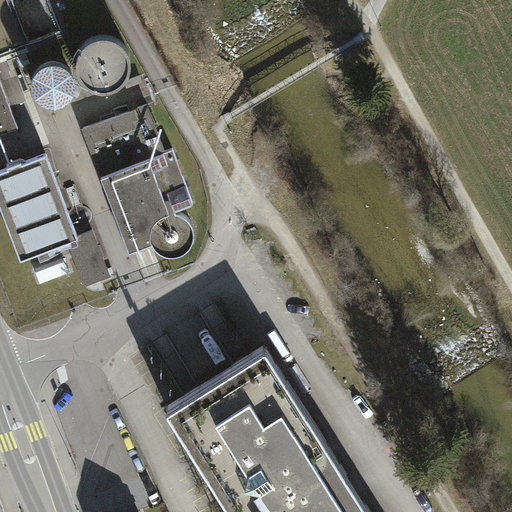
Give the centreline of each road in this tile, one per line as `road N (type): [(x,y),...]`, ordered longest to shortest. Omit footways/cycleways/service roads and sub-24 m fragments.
road 1 (track): [(239,170),(449,511)]
road 2 (track): [(511,290),(368,29)]
road 3 (residential): [(101,340),(207,281),(227,250),(226,208)]
road 4 (residential): [(101,340),(188,511)]
road 5 (primary): [(52,511),(1,380)]
